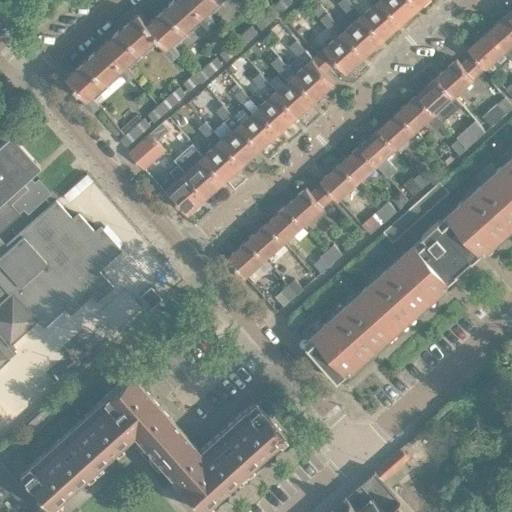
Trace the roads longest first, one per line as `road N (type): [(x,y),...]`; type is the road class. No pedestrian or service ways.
road 1 (residential): [(182,250),(357,116),(368,83),(432,21),(491,0)]
road 2 (residential): [(182,250),(357,450)]
road 3 (residential): [(31,75),(182,250)]
road 4 (residential): [(357,450),(511,314)]
